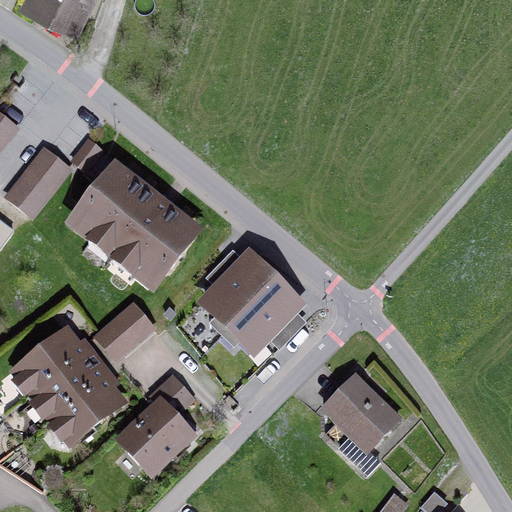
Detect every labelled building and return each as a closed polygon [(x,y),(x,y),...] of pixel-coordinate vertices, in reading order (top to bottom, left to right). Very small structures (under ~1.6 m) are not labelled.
[(35,0),(33,4),(72,23),(83,0),(35,0)] [(0,117),(0,149),(16,129),(0,117)] [(90,143),(73,165),(84,173),(101,152),(90,143)] [(30,219),(69,171),(46,153),(8,201),(30,219)] [(87,210),(74,226),(93,241),(97,236),(113,249),(107,256),(116,263),(122,256),(137,268),(133,273),(153,288),(166,272),(168,274),(184,254),(182,252),(194,235),(116,173),(103,190),(100,188),(85,208),(87,210)] [(206,306),(230,329),(273,285),(249,262),(241,270),(229,259),(207,280),(219,292),(206,306)] [(297,308),(273,285),(230,329),(254,352),(267,339),(279,351),(300,329),(288,317),(297,308)] [(96,340),(115,363),(153,331),(134,308),(96,340)] [(30,393),(34,398),(85,358),(67,335),(16,375),(30,393)] [(85,358),(34,398),(48,416),(52,421),(103,382),(85,358)] [(124,442),(153,473),(188,439),(167,417),(177,407),(181,412),(193,401),(173,379),(151,400),(159,408),(124,442)] [(324,412),(367,454),(399,421),(355,380),(324,412)] [(103,382),(52,421),(70,445),(121,405),(111,392),(103,382)] [(434,495),(422,509),(425,511),(440,511),(446,506),(434,495)] [(384,511),(400,511),(405,506),(395,498),(384,511)]
